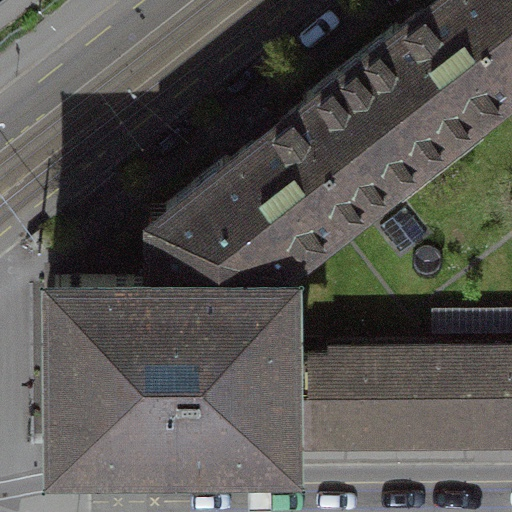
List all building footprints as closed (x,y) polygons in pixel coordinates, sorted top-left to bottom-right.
[(422,146),(511,75),(511,0),(430,0),(400,24),(396,22),(336,69),(373,116),(389,104),(422,146)] [(304,237),(422,146),(389,104),(373,116),(336,69),(304,94),(305,98),(268,127),(230,156),(227,154),(154,210),(154,267),(284,266),(284,243),(299,231),(304,237)] [(511,75),(422,146),(304,237),(299,231),(284,243),(284,266),(289,266),(289,351),(511,348),(511,75)] [(154,267),(55,268),(56,356),(57,443),(290,441),(290,436),(289,351),(289,266),(284,266),(154,267)] [(511,348),(289,351),(290,436),(511,434),(511,348)]
